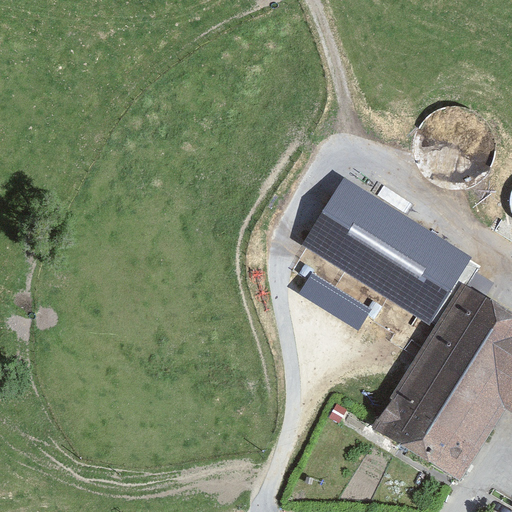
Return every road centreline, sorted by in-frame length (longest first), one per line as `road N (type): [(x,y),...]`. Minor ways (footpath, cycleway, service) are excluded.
road 1 (track): [(309,0),(325,33),(353,156),(335,166),(278,261),(315,376),(269,511)]
road 2 (track): [(511,272),(353,156)]
